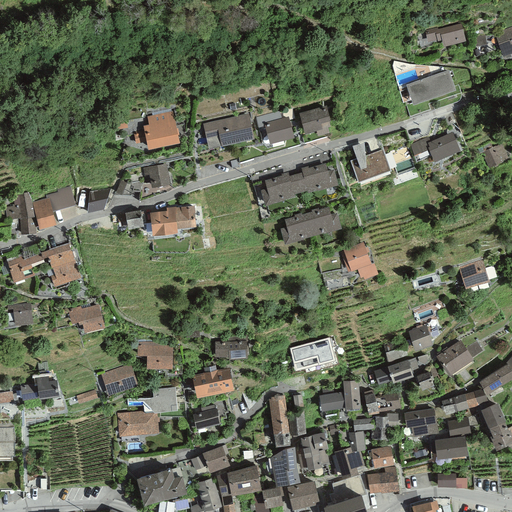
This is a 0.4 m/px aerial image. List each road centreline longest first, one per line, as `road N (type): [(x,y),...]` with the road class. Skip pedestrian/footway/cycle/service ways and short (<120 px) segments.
road 1 (unclassified): [(511,95),(0,245)]
road 2 (residential): [(0,511),(101,503),(133,511)]
road 3 (residential): [(384,511),(437,491),(511,504)]
